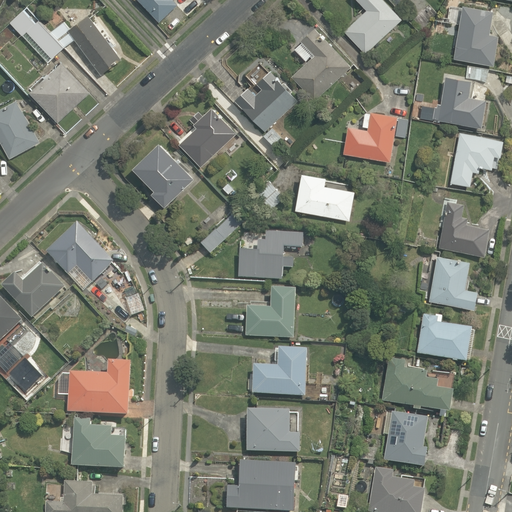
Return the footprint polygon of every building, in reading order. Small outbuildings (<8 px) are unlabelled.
[(175,1),(176,0),(137,0),(159,25),(180,7),(175,1)] [(359,0),(367,7),(344,30),(368,54),(408,16),(392,0),(359,0)] [(489,80),(491,65),(497,66),(508,7),(469,0),(465,0),(455,58),(471,61),(469,78),(489,80)] [(49,29),(27,5),(10,21),(24,37),(29,33),(53,58),(75,38),(102,76),(123,61),(90,15),(73,27),(63,17),(49,29)] [(310,63),(294,75),(315,100),(356,66),(320,22),(295,44),(310,63)] [(59,57),(26,90),(57,122),(90,89),(59,57)] [(257,93),(251,86),(237,99),(265,130),(300,98),(282,79),(280,81),(272,72),(259,84),(263,88),(257,93)] [(442,103),(438,102),(417,98),(413,119),(434,123),(435,117),(486,127),(492,98),(472,94),(474,81),(469,80),(443,75),(441,85),(445,86),(442,103)] [(0,111),(0,140),(11,160),(41,143),(18,102),(0,111)] [(215,104),(194,122),(198,126),(181,141),(203,166),(241,134),(215,104)] [(363,126),(349,124),(345,154),(393,161),(400,114),(366,109),(363,126)] [(450,184),(472,188),(475,173),(482,174),(484,167),(497,169),(499,154),(510,156),(511,140),(511,138),(458,130),(450,184)] [(157,189),(154,191),(166,205),(199,177),(166,138),(136,164),(157,189)] [(328,184),(329,176),(303,172),(297,210),(353,219),(358,189),(328,184)] [(257,195),(271,210),(286,196),(272,181),(257,195)] [(492,254),(496,224),(475,222),(478,192),(446,188),(439,248),(492,254)] [(203,244),(213,254),(238,228),(228,218),(203,244)] [(47,251),(67,274),(79,263),(94,280),(117,259),(83,220),(47,251)] [(288,246),(302,247),(303,232),(259,228),(258,239),(257,250),(240,248),(238,276),(286,280),(287,267),(293,268),(294,253),(287,252),(288,246)] [(429,251),(427,269),(435,270),(430,301),(481,308),(484,289),(468,287),(472,257),(429,251)] [(28,280),(21,272),(6,287),(35,317),(70,283),(48,261),(28,280)] [(299,285),(275,284),(273,305),(248,303),(246,334),(296,338),(299,285)] [(0,343),(26,318),(4,296),(0,300),(0,343)] [(425,306),(422,326),(413,325),(408,353),(417,355),(471,364),(477,326),(445,321),(446,310),(425,306)] [(311,347),(278,344),(276,363),(257,362),(255,391),(307,395),(311,347)] [(432,369),(433,363),(393,356),(386,400),(452,411),(458,373),(432,369)] [(136,361),(117,359),(116,373),(62,369),(60,395),(69,396),(68,408),(132,413),(136,361)] [(292,432),(293,408),(250,406),(248,450),(302,452),(303,433),(292,432)] [(429,417),(393,411),(384,460),(425,466),(429,447),(424,447),(429,417)] [(98,422),(98,416),(76,414),(72,463),(126,467),(129,434),(116,433),(117,423),(98,422)] [(272,460),(273,457),(244,454),(242,483),(228,482),(226,506),(304,511),(320,511),(324,465),(272,460)] [(423,511),(430,476),(374,467),(370,490),(361,489),(358,508),(380,511),(423,511)] [(49,495),(48,511),(127,511),(129,494),(97,492),(98,483),(68,481),(67,496),(49,495)]
